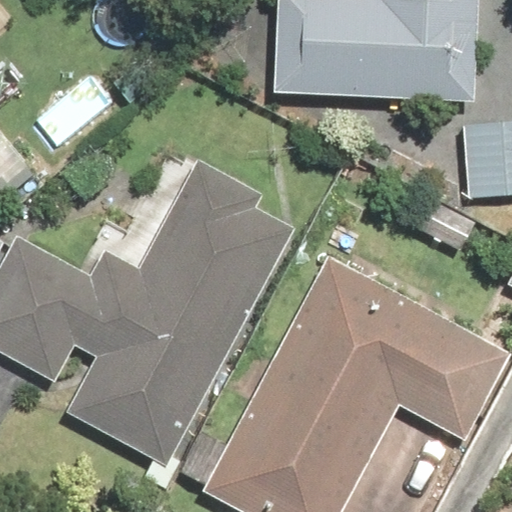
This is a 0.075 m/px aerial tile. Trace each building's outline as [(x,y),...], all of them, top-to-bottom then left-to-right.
[(273,0),(269,93),(474,102),(478,0),(273,0)] [(511,119),(459,123),(465,199),(511,195),(511,119)] [(0,202),(35,172),(0,131),(0,202)] [(0,350),(57,380),(75,346),(95,356),(64,414),(167,468),(294,227),(254,206),(261,193),(195,158),(137,267),(103,249),(89,275),(13,235),(0,259),(0,350)] [(478,219),(434,196),(416,231),(460,254),(478,219)] [(511,351),(327,254),(201,491),(241,511),(344,511),(400,406),(468,441),(511,357),(511,351)]
